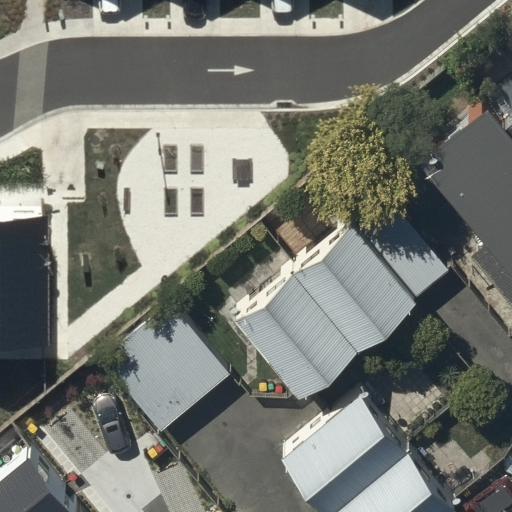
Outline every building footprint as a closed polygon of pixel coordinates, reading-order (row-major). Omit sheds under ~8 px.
[(185,172),(188,165),(221,176),(258,69),(57,0),(0,0),(0,99),(34,112),(31,121),(60,131),(63,122),(101,135),(97,144),(123,153),(126,143),(164,157),(162,164),(185,172)] [(483,65),(398,134),(509,270),(498,280),(511,297),(511,72),(498,84),(483,65)] [(393,175),(234,299),(300,378),(421,284),(415,276),(450,249),(393,175)] [(0,305),(39,305),(37,179),(0,179),(0,305)] [(161,416),(228,360),(171,293),(104,349),(161,416)] [(458,511),(360,383),(282,441),(336,511),(458,511)]
